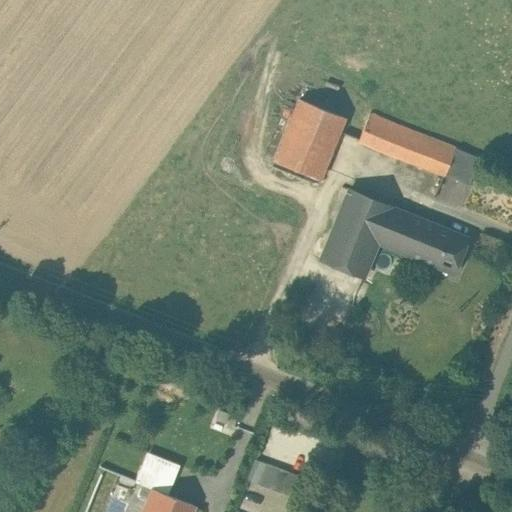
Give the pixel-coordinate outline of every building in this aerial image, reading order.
[(345,118),(340,131),(359,139),(370,113),(376,96),(357,88),(345,118)] [(301,100),(276,163),(320,180),(340,131),(345,118),(301,100)] [(457,148),(370,113),(359,139),(358,142),(446,177),(457,148)] [(482,158),(457,148),(446,177),(470,186),(482,158)] [(435,226),(351,191),(322,261),(360,276),(375,241),(421,260),(435,226)] [(466,238),(435,226),(421,260),(452,272),(466,238)] [(179,465),(146,452),(134,482),(141,485),(167,495),(179,465)] [(246,479),(270,487),(277,465),(252,458),(246,479)] [(167,495),(141,485),(138,494),(148,498),(142,511),(191,511),(194,506),(167,495)]
